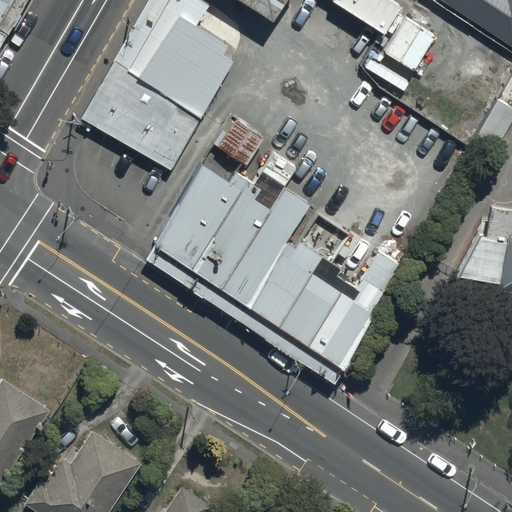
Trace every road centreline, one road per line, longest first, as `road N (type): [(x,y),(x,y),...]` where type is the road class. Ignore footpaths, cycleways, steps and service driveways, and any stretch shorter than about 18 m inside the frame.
road 1 (secondary): [(0,219),(447,511)]
road 2 (tertiary): [(88,0),(0,154)]
